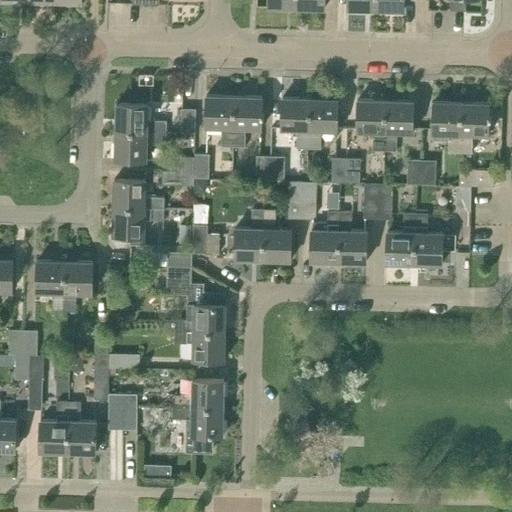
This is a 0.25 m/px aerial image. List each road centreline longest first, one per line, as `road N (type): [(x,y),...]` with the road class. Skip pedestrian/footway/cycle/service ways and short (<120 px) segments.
road 1 (residential): [(511,298),(255,291),(247,511)]
road 2 (residential): [(511,59),(219,51)]
road 3 (residential): [(94,48),(88,221),(0,220)]
road 4 (residential): [(219,51),(94,48)]
